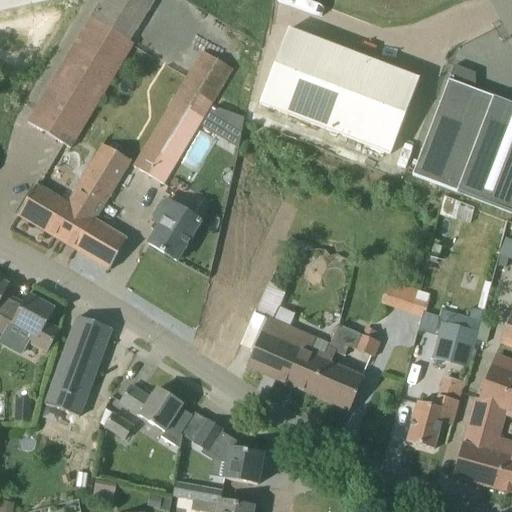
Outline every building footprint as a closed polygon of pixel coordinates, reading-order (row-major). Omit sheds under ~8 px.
[(101,0),(27,124),(70,149),(133,45),(128,42),(153,0),(101,0)] [(418,80),(288,30),(259,105),(390,155),(418,80)] [(177,163),(233,71),(203,53),(147,145),(177,163)] [(511,214),(511,105),(469,90),(469,72),(454,67),(412,176),(511,214)] [(177,163),(147,145),(133,167),(163,185),(177,163)] [(35,185),(35,186),(34,185),(33,187),(34,187),(18,213),(17,215),(17,216),(77,252),(95,222),(129,163),(102,146),(68,205),(35,185)] [(163,220),(148,245),(176,262),(200,222),(166,201),(157,217),(163,220)] [(109,271),(116,259),(127,241),(95,222),(77,252),(109,271)] [(511,240),(506,238),(499,255),(511,260),(511,240)] [(0,301),(9,285),(0,280),(0,301)] [(411,314),(421,317),(423,318),(431,294),(418,290),(411,314)] [(4,320),(0,327),(0,335),(4,338),(0,345),(19,355),(23,348),(26,342),(48,354),(59,331),(46,324),(54,310),(27,295),(23,304),(12,324),(4,320)] [(470,308),(468,318),(481,321),(483,312),(470,308)] [(468,318),(443,311),(440,321),(442,323),(432,358),(458,366),(468,330),(478,333),(481,321),(468,318)] [(501,338),(511,342),(511,316),(509,316),(501,338)] [(111,330),(97,325),(77,318),(45,406),(79,418),(111,330)] [(329,346),(267,319),(261,334),(260,334),(246,368),(308,395),(329,346)] [(329,346),(308,395),(348,412),(363,379),(330,364),(334,353),(344,357),(348,348),(372,358),(378,344),(372,341),(376,333),(365,328),(361,336),(338,326),(329,346)] [(511,374),(491,366),(490,367),(478,400),(474,399),(452,479),(511,495),(511,458),(509,457),(511,446),(511,444),(498,440),(506,412),(511,414),(511,374)] [(165,434),(169,427),(181,435),(192,417),(180,410),(182,406),(180,405),(181,402),(171,396),(170,398),(156,390),(150,399),(130,387),(120,404),(139,417),(165,434)] [(417,403),(411,424),(406,443),(433,450),(441,424),(452,427),(459,403),(438,397),(435,408),(417,403)] [(14,398),(13,422),(30,423),(31,399),(14,398)] [(103,428),(124,441),(133,427),(112,414),(103,428)] [(222,431),(207,422),(194,443),(226,463),(223,479),(257,486),(263,455),(235,450),(236,443),(220,434),(222,431)] [(95,481),(93,489),(114,493),(115,484),(95,481)] [(252,511),(253,508),(220,503),(222,491),(176,483),(173,497),(193,501),(191,511),(195,511),(252,511)] [(0,502),(0,511),(12,511),(14,504),(0,502)]
